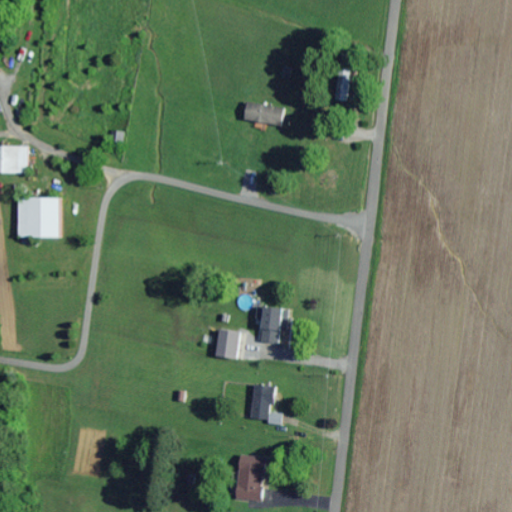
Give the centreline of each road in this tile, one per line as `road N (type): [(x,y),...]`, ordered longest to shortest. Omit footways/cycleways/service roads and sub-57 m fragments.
road 1 (residential): [(370,228),(135,179),(107,206),(82,354),(61,369),(0,361)]
road 2 (residential): [(335,511),(395,0)]
